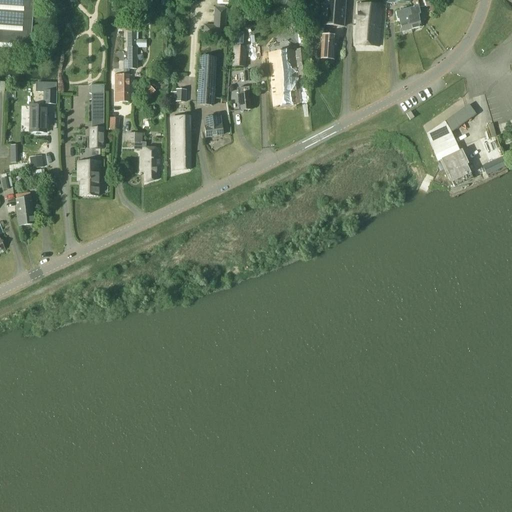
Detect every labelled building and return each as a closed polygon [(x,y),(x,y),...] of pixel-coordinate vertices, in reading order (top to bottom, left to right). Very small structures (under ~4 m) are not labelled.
[(0,0),(0,54),(30,57),(34,0),(0,0)] [(330,0),(324,0),(322,26),(343,28),(345,1),(330,0)] [(410,17),(408,18),(411,30),(420,28),(417,16),(420,15),(418,9),(423,7),(421,0),(411,0),(414,7),(411,8),(411,9),(409,10),(410,17)] [(358,5),(355,46),(378,47),(380,6),(358,5)] [(400,12),(395,13),(397,21),(399,20),(402,33),(411,30),(408,18),(410,17),(409,10),(407,10),(406,7),(399,9),(400,12)] [(203,25),(202,38),(224,40),(226,8),(214,8),(213,26),(203,25)] [(117,75),(115,76),(115,84),(115,103),(128,103),(128,75),(128,70),(137,70),(137,48),(136,48),(136,29),(136,26),(127,26),(126,48),(126,61),(123,61),(123,75),(117,75)] [(315,45),(316,36),(308,36),(307,44),(315,45)] [(321,43),(320,60),(333,61),(334,44),(335,38),(322,37),(321,43)] [(232,53),(231,67),(245,68),(245,54),(246,48),(233,47),(232,53)] [(297,67),(306,66),(304,50),(295,51),(297,67)] [(293,52),(269,55),(271,74),(274,107),(298,104),(293,52)] [(197,91),(197,105),(213,106),(215,59),(200,58),(198,91),(197,91)] [(152,84),(147,89),(151,94),(157,88),(152,84)] [(248,88),(237,89),(239,112),(251,110),(248,88)] [(171,93),(171,98),(176,99),(175,102),(185,103),(186,91),(176,90),(176,93),(171,93)] [(103,101),(92,101),(91,111),(103,111),(103,101)] [(426,135),(437,162),(441,161),(454,188),(472,179),(450,134),(476,116),(468,105),(460,111),(426,135)] [(29,106),(28,134),(46,134),(47,106),(29,106)] [(219,117),(203,120),(205,138),(222,136),(219,117)] [(189,118),(171,118),(171,171),(189,170),(189,118)] [(91,128),(89,128),(89,131),(89,149),(104,149),(104,128),(103,128),(91,128)] [(141,144),(141,135),(127,134),(127,143),(141,144)] [(158,180),(159,149),(140,149),(140,166),(144,166),(144,172),(144,183),(144,184),(158,180)] [(42,159),(30,161),(31,169),(43,168),(42,159)] [(101,162),(76,162),(76,182),(78,182),(78,197),(99,198),(99,179),(101,179),(101,162)] [(490,164),(486,166),(489,172),(491,177),(507,170),(506,167),(504,164),(503,162),(498,165),(492,168),(490,164)] [(36,172),(29,173),(30,178),(36,177),(37,181),(42,180),(42,179),(45,178),(44,170),(35,172),(36,172)] [(20,200),(15,201),(19,227),(34,225),(31,199),(30,199),(30,194),(19,195),(20,200)]
